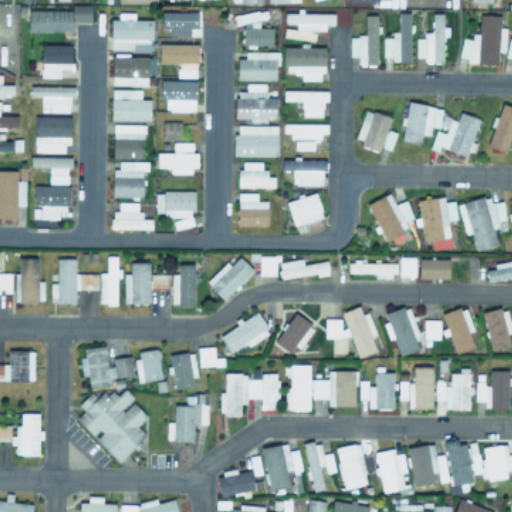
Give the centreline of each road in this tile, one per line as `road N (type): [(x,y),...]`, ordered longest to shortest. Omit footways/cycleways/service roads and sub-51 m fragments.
road 1 (residential): [(338,82),(511,82),(339,175)]
road 2 (residential): [(89,240),(330,237)]
road 3 (residential): [(330,237),(339,212),(337,32)]
road 4 (residential): [(89,240),(89,34)]
road 5 (residential): [(214,242),(216,37)]
